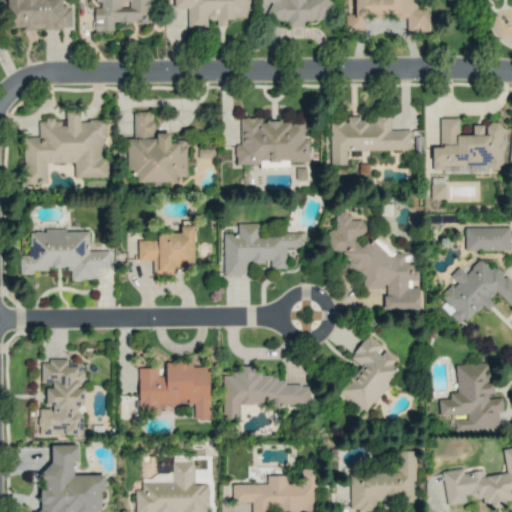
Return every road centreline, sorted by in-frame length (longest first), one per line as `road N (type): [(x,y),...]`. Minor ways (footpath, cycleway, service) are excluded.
road 1 (residential): [(511,82),(38,83),(0,96)]
road 2 (residential): [(0,328),(299,327)]
